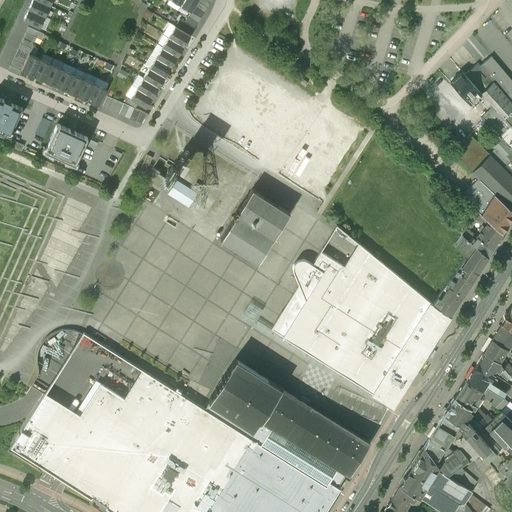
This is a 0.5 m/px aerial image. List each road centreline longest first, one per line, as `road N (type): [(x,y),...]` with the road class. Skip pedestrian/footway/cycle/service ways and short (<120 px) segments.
road 1 (residential): [(224,0),(141,141),(0,77)]
road 2 (tertiary): [(351,511),(511,260)]
